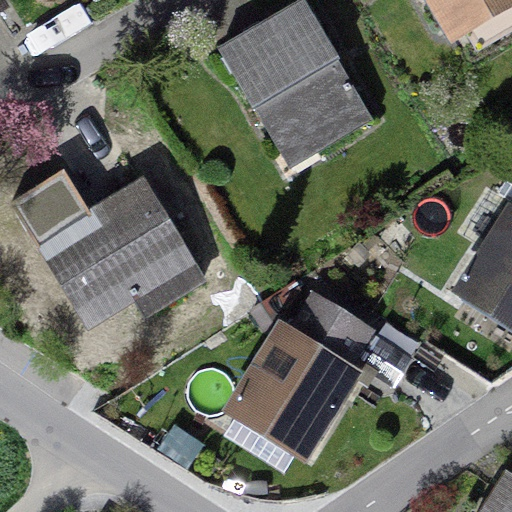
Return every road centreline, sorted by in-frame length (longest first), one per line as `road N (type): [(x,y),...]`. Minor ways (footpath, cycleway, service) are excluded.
road 1 (residential): [(0,387),(189,511)]
road 2 (residential): [(167,0),(0,97)]
road 3 (residential): [(361,511),(511,407)]
